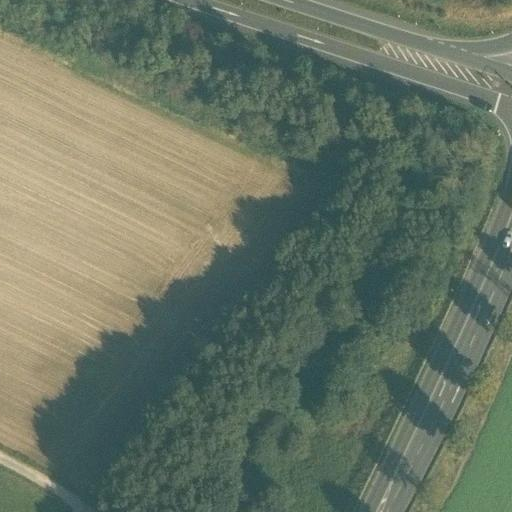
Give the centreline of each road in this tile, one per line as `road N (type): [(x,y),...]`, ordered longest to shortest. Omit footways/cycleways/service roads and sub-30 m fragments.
road 1 (motorway): [(199,0),(511,109)]
road 2 (primary): [(382,511),(511,228)]
road 3 (motorway): [(422,44),(296,0)]
